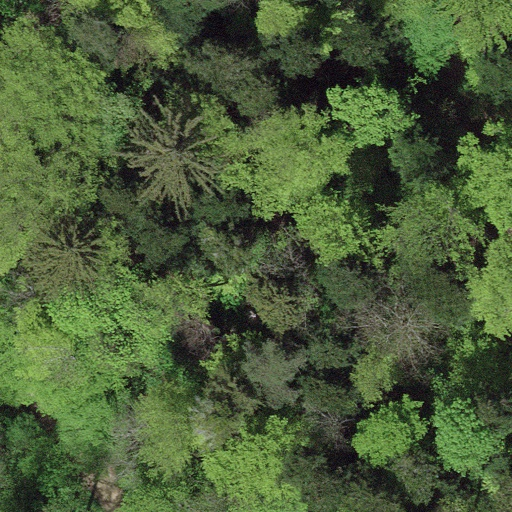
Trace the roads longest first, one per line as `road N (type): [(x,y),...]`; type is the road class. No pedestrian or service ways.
road 1 (track): [(440,0),(511,295)]
road 2 (track): [(124,511),(0,337)]
